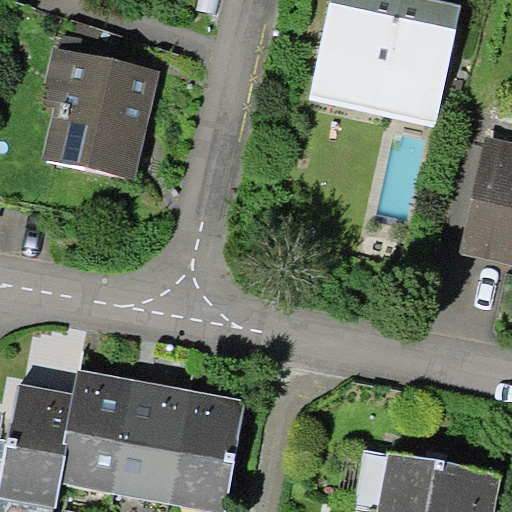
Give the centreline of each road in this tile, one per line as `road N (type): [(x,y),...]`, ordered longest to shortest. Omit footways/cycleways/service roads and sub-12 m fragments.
road 1 (residential): [(189,321),(259,0)]
road 2 (residential): [(189,321),(511,380)]
road 3 (residential): [(0,289),(189,321)]
